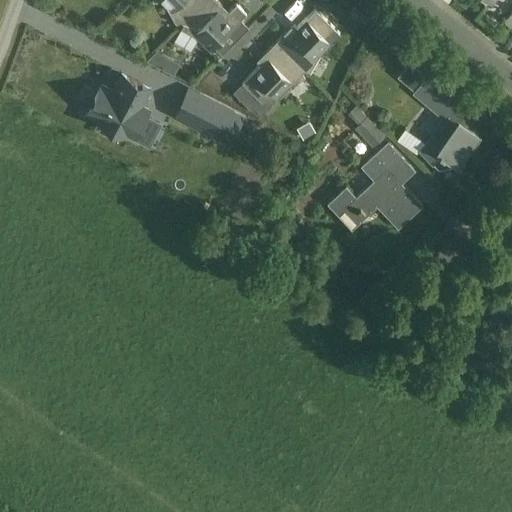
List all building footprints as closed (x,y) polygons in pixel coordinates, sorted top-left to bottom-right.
[(159,0),(166,7),(177,24),(181,21),(183,23),(205,0),(159,0)] [(237,39),(229,32),(247,14),(237,4),(228,13),(221,7),(223,5),(217,0),(205,0),(183,23),(184,24),(181,28),(199,39),(210,50),(215,46),(222,54),(237,39)] [(295,25),(288,32),(286,31),(275,42),(304,71),(306,69),(310,72),(320,55),(341,34),(316,9),(297,27),(295,25)] [(304,71),(275,42),(264,53),(266,55),(259,62),(261,64),(242,83),(268,108),(288,87),(306,77),(303,72),(304,71)] [(422,150),(439,167),(463,162),(462,157),(478,134),(471,128),(481,114),(432,72),(429,76),(411,61),(398,76),(416,91),(415,92),(428,103),(431,98),(448,113),(422,150)] [(98,121),(126,135),(127,133),(135,136),(149,108),(142,104),(150,88),(122,73),(114,90),(102,84),(88,112),(99,118),(98,121)] [(194,119),(233,139),(244,117),(205,97),(194,119)] [(354,127),(372,145),(385,134),(367,115),(354,127)] [(414,116),(405,128),(426,143),(434,131),(414,116)] [(346,184),(327,202),(352,229),(359,222),(356,219),(378,199),(401,224),(422,204),(394,174),(409,160),(389,138),(361,164),(374,178),(356,195),(346,184)] [(465,352),(454,345),(449,354),(460,360),(465,352)]
